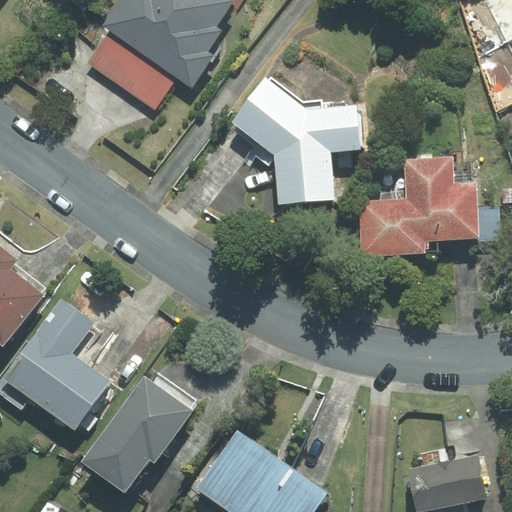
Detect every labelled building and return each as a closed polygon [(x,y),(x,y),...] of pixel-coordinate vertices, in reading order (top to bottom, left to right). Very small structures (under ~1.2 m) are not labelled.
[(123,0),(83,65),(157,111),(175,81),(192,92),(225,40),(215,34),(236,0),(123,0)] [(269,79),(232,127),(232,128),(275,163),(279,212),(338,204),(336,160),(364,157),(361,111),(311,114),(269,79)] [(500,207),(478,209),(476,186),(456,188),(454,163),(402,167),(405,199),(357,203),(362,263),(432,257),(431,247),(481,243),(503,241),(500,207)] [(17,270),(23,264),(0,244),(0,351),(48,296),(17,270)] [(30,343),(28,342),(0,379),(0,394),(24,413),(31,404),(76,437),(114,386),(75,357),(97,328),(62,301),(30,343)] [(152,466),(157,470),(197,416),(145,378),(80,467),(126,501),(152,466)] [(239,434),(198,492),(225,511),(323,511),(332,500),(239,434)] [(477,462),(410,474),(416,511),(450,511),(485,506),(477,462)]
